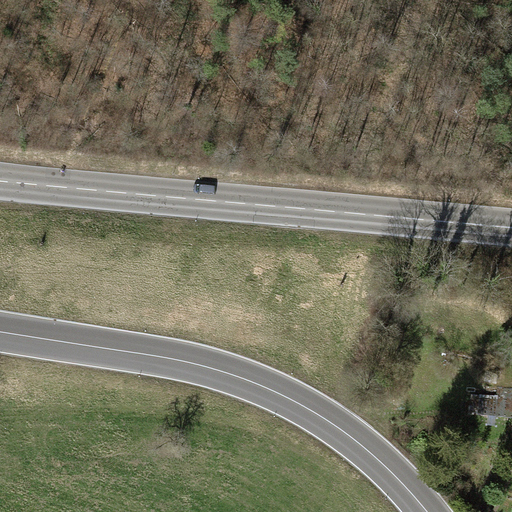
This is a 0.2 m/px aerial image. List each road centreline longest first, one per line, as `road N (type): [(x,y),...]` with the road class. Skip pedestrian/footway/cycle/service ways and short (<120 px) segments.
road 1 (tertiary): [(0,181),(511,228)]
road 2 (tertiary): [(429,511),(361,441),(257,382),(0,331)]
